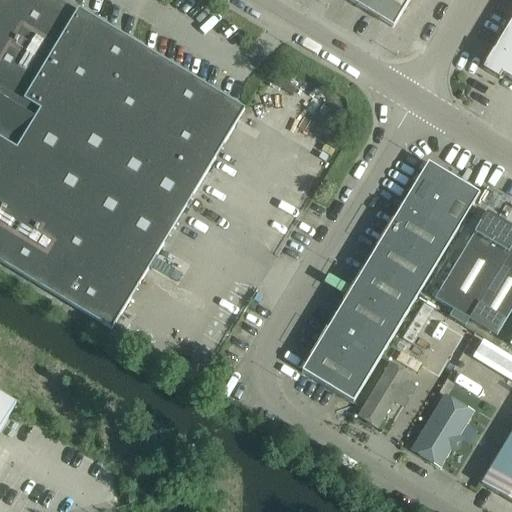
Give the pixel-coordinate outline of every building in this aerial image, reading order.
[(0,0),(0,264),(112,332),(245,112),(95,21),(79,11),(77,13),(54,0),(0,0)] [(345,0),(368,14),(376,0),(345,0)] [(376,0),(368,14),(393,29),(411,0),(376,0)] [(511,21),(483,71),(499,80),(502,75),(511,81),(511,21)] [(401,209),(453,240),(480,196),(428,165),(401,209)] [(453,240),(401,209),(352,292),(403,323),(453,240)] [(511,230),(486,215),(435,301),(454,313),(446,326),(426,314),(401,355),(440,379),(465,338),(461,336),(465,328),(469,322),(511,250),(511,230)] [(496,338),(511,312),(511,250),(469,322),(496,338)] [(403,323),(352,292),(335,319),(386,350),(403,323)] [(386,350),(335,319),(319,346),(370,377),(386,350)] [(302,374),(353,405),(370,377),(319,346),(302,374)] [(404,402),(418,380),(390,362),(358,414),(370,421),(389,392),(404,402)] [(442,391),(411,443),(430,454),(461,402),(442,391)] [(0,433),(17,406),(0,396),(0,433)] [(511,504),(511,435),(482,486),(511,504)]
